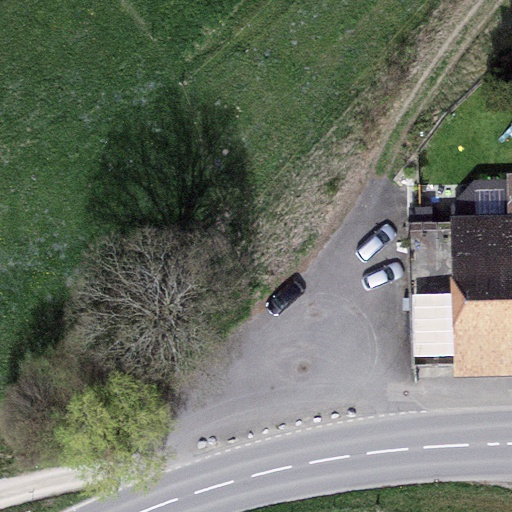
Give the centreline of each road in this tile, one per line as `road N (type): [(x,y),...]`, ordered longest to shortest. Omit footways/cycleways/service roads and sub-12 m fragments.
road 1 (track): [(377,454),(363,217),(434,76),(492,0)]
road 2 (secondary): [(141,511),(251,476),(377,454),(511,444)]
road 3 (track): [(0,495),(85,478),(119,487),(145,510)]
